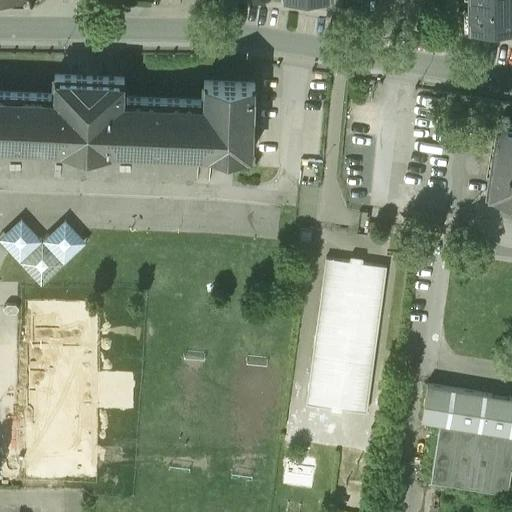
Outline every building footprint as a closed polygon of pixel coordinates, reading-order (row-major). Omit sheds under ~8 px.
[(511,0),(468,0),(469,21),(511,21),(511,0)] [(203,99),(124,96),(125,76),(55,74),(54,93),(0,90),(0,142),(220,151),(220,154),(233,155),(234,152),(251,153),(254,82),(204,80),(203,99)] [(511,123),(498,121),(487,191),(505,194),(504,196),(511,197),(511,123)] [(64,217),(41,238),(20,216),(0,234),(0,241),(40,284),(86,241),(64,217)] [(388,267),(326,258),(305,401),(367,410),(388,267)] [(511,396),(427,383),(422,418),(440,421),(511,432),(511,396)] [(511,463),(511,432),(440,421),(431,479),(507,492),(511,463)]
